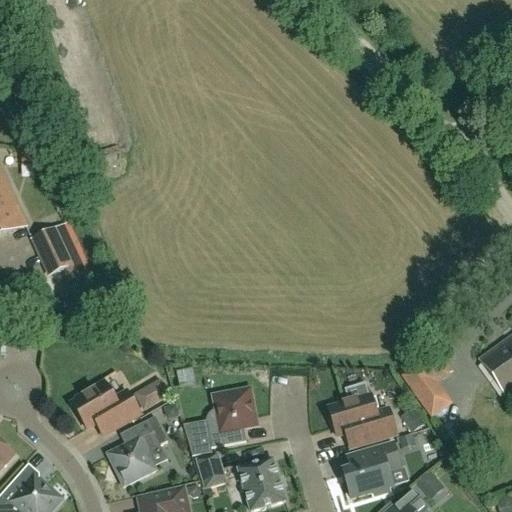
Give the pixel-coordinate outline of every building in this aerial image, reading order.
[(42,153),(22,153),(22,168),(42,167),(42,153)] [(0,239),(24,228),(0,174),(0,239)] [(97,285),(92,274),(71,228),(61,232),(60,229),(30,242),(47,280),(61,274),(66,285),(78,280),(83,291),(97,285)] [(507,401),(511,397),(511,339),(480,363),(507,401)] [(446,377),(433,359),(404,380),(432,418),(449,406),(434,385),(446,377)] [(167,384),(140,397),(149,414),(175,402),(167,384)] [(87,432),(96,427),(103,439),(141,418),(127,395),(115,402),(105,385),(82,398),(84,401),(72,407),(87,432)] [(350,405),(329,412),(337,439),(346,437),(350,451),(397,438),(389,412),(377,416),(371,399),(369,400),(365,388),(346,393),(350,405)] [(247,445),(244,430),(256,428),(249,393),(214,400),(217,412),(214,413),(211,415),(209,418),(207,421),(206,424),(206,427),(211,452),(247,445)] [(168,463),(161,449),(148,424),(127,435),(132,446),(108,458),(124,490),(156,474),(154,470),(168,463)] [(0,472),(13,459),(0,446),(0,472)] [(348,460),(348,462),(352,474),(344,476),(351,502),(374,495),(375,499),(389,495),(388,491),(393,490),(389,475),(401,472),(394,447),(348,460)] [(198,465),(206,492),(225,486),(217,459),(198,465)] [(260,511),(286,504),(273,463),(239,473),(250,511),(260,511)] [(15,483),(0,500),(0,511),(51,511),(60,502),(37,482),(36,481),(26,492),(15,483)] [(187,511),(183,493),(140,503),(142,511),(187,511)] [(427,511),(413,494),(390,511),(427,511)]
